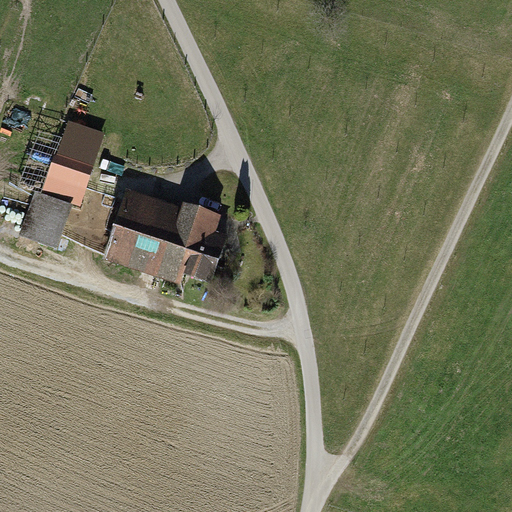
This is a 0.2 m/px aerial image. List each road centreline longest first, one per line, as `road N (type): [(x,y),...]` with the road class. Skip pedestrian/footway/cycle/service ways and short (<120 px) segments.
road 1 (track): [(166,0),(293,283),(312,386),(316,474),(309,511)]
road 2 (motorway): [(511,466),(227,403),(0,341)]
road 3 (track): [(316,474),(348,456),(369,420),(511,105)]
